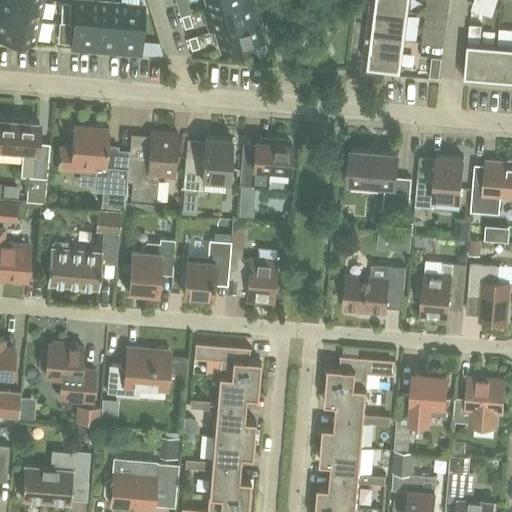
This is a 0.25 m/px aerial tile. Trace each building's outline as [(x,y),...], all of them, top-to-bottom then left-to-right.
[(3,0),(1,11),(40,19),(43,0),(3,0)] [(98,0),(76,0),(73,37),(96,39),(99,0),(98,0)] [(99,0),(96,39),(117,41),(121,2),(99,0)] [(203,8),(203,9),(232,0),(205,0),(208,7),(203,8)] [(246,0),(232,0),(203,9),(210,29),(252,17),(246,0)] [(376,0),(376,6),(408,11),(409,0),(376,0)] [(468,0),(466,8),(487,14),(491,0),(468,0)] [(62,13),(70,14),(71,2),(62,1),(62,13)] [(117,41),(140,43),(143,4),(121,2),(117,41)] [(405,39),(408,11),(376,6),(372,35),(405,39)] [(1,11),(0,16),(0,33),(35,40),(40,19),(1,11)] [(189,13),(182,15),(185,27),(193,25),(189,13)] [(258,38),(252,17),(210,29),(210,30),(215,29),(221,50),(258,38)] [(71,23),(60,22),(58,42),(69,43),(71,23)] [(465,74),(495,77),(498,44),(480,42),(482,24),(470,23),(468,41),(465,74)] [(188,37),(192,48),(199,46),(196,34),(188,37)] [(368,64),(401,69),(405,39),(372,35),(368,64)] [(511,44),(498,44),(495,77),(511,78),(511,44)] [(432,56),(430,76),(439,77),(442,58),(432,56)] [(37,143),(37,141),(39,121),(0,117),(0,146),(23,149),(21,175),(47,177),(50,143),(49,143),(49,144),(37,143)] [(81,170),(81,168),(96,169),(94,189),(126,192),(128,167),(106,165),(109,127),(105,126),(103,124),(96,123),(95,126),(73,124),(73,128),(70,129),(70,136),(72,137),(71,146),(60,145),(60,144),(57,168),(58,168),(58,166),(80,168),(80,170),(81,170)] [(151,130),(150,134),(148,156),(131,154),(132,133),(131,133),(127,180),(132,180),(131,198),(157,200),(159,173),(175,175),(178,133),(151,130)] [(205,135),(205,139),(204,157),(186,155),(183,187),(184,187),(198,189),(202,189),(203,177),(228,179),(232,137),(205,135)] [(255,139),(255,143),(253,161),(241,160),(239,184),(268,186),(270,167),(290,169),(292,142),(287,142),(287,138),(275,137),(274,141),(255,139)] [(397,176),(399,151),(381,150),(381,149),(380,148),(379,150),(371,149),(371,148),(370,148),(370,149),(352,147),(349,180),(386,183),(384,206),(409,208),(412,177),(397,176)] [(438,154),(437,157),(436,176),(419,175),(420,155),(415,205),(434,207),(435,196),(461,198),(464,157),(438,154)] [(486,182),(474,181),(471,210),(500,212),(501,196),(511,197),(511,157),(509,157),(508,161),(488,159),(486,182)] [(184,187),(182,211),(196,213),(198,189),(184,187)] [(255,192),(241,191),(239,214),(253,215),(255,192)] [(0,217),(16,219),(17,203),(0,201),(0,217)] [(95,228),(119,230),(121,210),(97,208),(95,228)] [(457,216),(455,235),(467,236),(468,217),(457,216)] [(400,219),(399,231),(413,233),(414,221),(400,219)] [(478,225),(478,238),(501,239),(502,225),(478,225)] [(0,277),(27,280),(30,244),(2,242),(4,228),(0,227),(0,277)] [(142,249),(132,249),(129,289),(157,291),(159,272),(162,269),(173,270),(175,238),(160,237),(160,241),(147,240),(142,244),(142,249)] [(215,263),(229,264),(231,247),(231,240),(209,238),(208,254),(187,253),(184,293),(195,294),(195,298),(208,299),(209,295),(213,296),(215,263)] [(482,239),(470,238),(469,254),(481,255),(482,239)] [(99,286),(102,250),(101,250),(69,247),(69,244),(67,241),(55,240),(53,242),(52,246),(51,246),(52,245),(50,245),(47,282),(48,282),(69,283),(69,284),(71,284),(75,284),(77,285),(77,284),(98,286),(99,286)] [(231,247),(229,264),(228,275),(240,276),(239,283),(248,284),(247,299),(273,301),(277,260),(250,258),(242,257),(242,247),(231,247)] [(448,315),(449,307),(451,289),(464,290),(462,308),(463,308),(467,263),(443,261),(442,273),(425,272),(422,313),(448,315)] [(467,312),(468,312),(469,292),(482,293),(480,318),(482,318),(482,322),(496,323),(496,319),(507,320),(510,280),(499,279),(500,264),(471,261),(467,312)] [(386,310),(387,306),(388,288),(404,290),(406,266),(389,264),(388,278),(347,275),(344,307),(386,310)] [(0,372),(11,374),(14,343),(3,342),(4,336),(0,335),(0,372)] [(82,367),(84,345),(66,344),(66,341),(53,340),(53,343),(48,342),(47,350),(44,350),(41,352),(40,363),(42,366),(46,366),(45,374),(61,375),(59,395),(93,398),(96,369),(82,367)] [(219,374),(259,377),(261,359),(247,358),(248,347),(251,347),(251,346),(195,341),(195,342),(196,342),(194,357),(220,359),(219,374)] [(143,348),(127,346),(125,364),(109,363),(107,391),(137,393),(138,384),(167,386),(170,350),(153,349),(152,351),(143,350),(143,348)] [(329,365),(327,383),(368,386),(369,371),(395,373),(396,359),(397,358),(341,353),(340,354),(343,355),(342,366),(329,365)] [(171,358),(170,370),(186,372),(188,359),(171,358)] [(430,402),(445,403),(448,374),(443,373),(444,370),(428,368),(427,372),(416,371),(414,394),(400,393),(398,417),(429,420),(430,402)] [(219,374),(217,400),(216,404),(245,406),(246,395),(258,396),(259,377),(219,374)] [(496,426),(497,410),(502,411),(505,378),(469,375),(467,397),(455,396),(453,420),(470,422),(470,424),(496,426)] [(336,414),(338,414),(365,416),(366,412),(368,386),(327,383),(326,401),(337,402),(336,414)] [(21,390),(0,388),(0,415),(19,417),(21,390)] [(102,398),(100,421),(116,423),(119,399),(102,398)] [(203,407),(204,399),(191,398),(190,406),(203,407)] [(204,399),(203,407),(216,408),(214,434),(254,437),(256,419),(244,418),(245,406),(216,404),(217,400),(204,399)] [(83,405),(82,422),(98,424),(99,406),(83,405)] [(365,420),(378,421),(379,413),(366,412),(365,416),(338,414),(336,414),(336,425),(324,424),(322,443),(363,446),(365,420)] [(379,413),(378,421),(391,423),(392,414),(379,413)] [(78,426),(77,437),(93,439),(94,427),(78,426)] [(183,431),(183,440),(193,441),(194,432),(183,431)] [(240,466),(241,455),(253,455),(254,437),(214,434),(212,459),(199,458),(198,467),(211,468),(211,464),(240,466)] [(164,436),(162,456),(176,457),(178,437),(164,436)] [(396,439),(395,447),(402,448),(410,448),(410,441),(396,439)] [(466,440),(453,439),(451,452),(465,453),(466,440)] [(0,473),(7,474),(10,444),(0,443),(0,473)] [(332,462),(331,474),(360,476),(360,480),(373,481),(374,473),(361,472),(363,446),(322,443),(321,461),(332,462)] [(70,501),(70,494),(72,479),(87,481),(90,450),(73,448),(71,468),(25,465),(22,497),(70,501)] [(95,449),(94,460),(103,460),(104,450),(95,449)] [(395,449),(393,471),(411,472),(413,451),(395,449)] [(185,466),(198,467),(199,458),(186,457),(185,466)] [(155,485),(167,486),(169,463),(157,461),(156,474),(114,471),(113,478),(109,478),(105,481),(104,493),(107,496),(112,497),(111,504),(153,508),(155,485)] [(209,494),(249,497),(251,478),(239,478),(240,466),(211,464),(211,468),(209,494)] [(474,472),(449,470),(446,510),(458,511),(457,511),(493,511),(495,501),(472,499),(474,472)] [(387,474),(374,473),(373,481),(386,482),(387,474)] [(319,484),(317,503),(358,506),(360,480),(360,476),(331,474),(330,485),(319,484)] [(396,476),(394,506),(408,507),(407,511),(434,511),(436,490),(410,488),(411,477),(396,476)] [(247,511),(249,497),(209,494),(208,509),(182,507),(181,511),(247,511)] [(316,511),(357,511),(358,506),(317,503),(316,511)]
